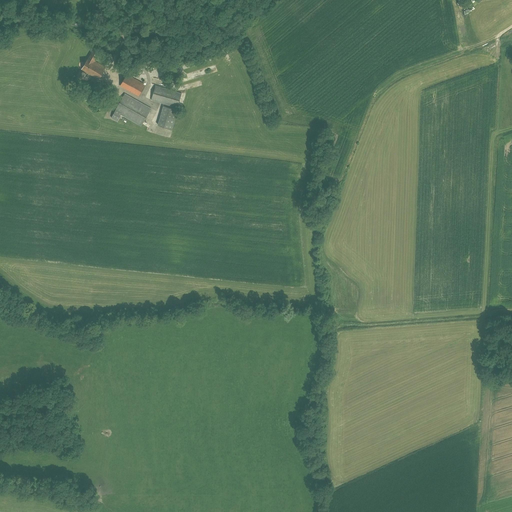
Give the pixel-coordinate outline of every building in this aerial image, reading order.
[(93,50),(82,69),(98,79),(105,67),(96,61),(100,54),(93,50)] [(137,78),(144,80),(146,75),(144,75),(146,72),(140,70),(137,78)] [(120,86),(139,96),(146,84),(127,74),(120,86)] [(182,93),(155,85),(151,100),(177,108),(182,93)] [(111,117),(117,121),(121,115),(141,126),(151,108),(125,93),(111,117)] [(157,126),(173,129),(178,110),(163,106),(157,126)] [(103,119),(108,121),(112,113),(107,111),(103,119)]
